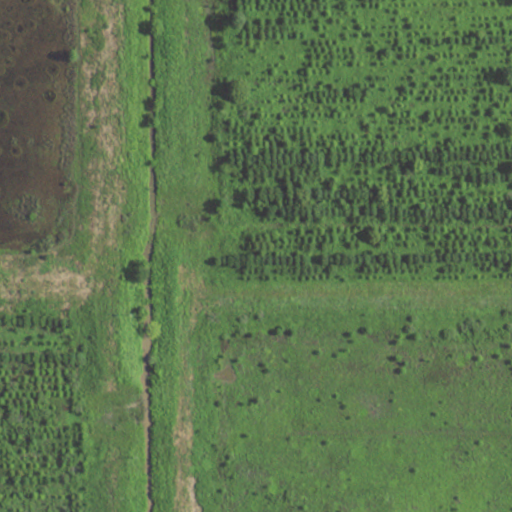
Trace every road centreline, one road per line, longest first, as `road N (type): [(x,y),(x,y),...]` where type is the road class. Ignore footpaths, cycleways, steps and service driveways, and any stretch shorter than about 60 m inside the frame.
road 1 (track): [(171,0),(182,511)]
road 2 (track): [(114,0),(115,511)]
